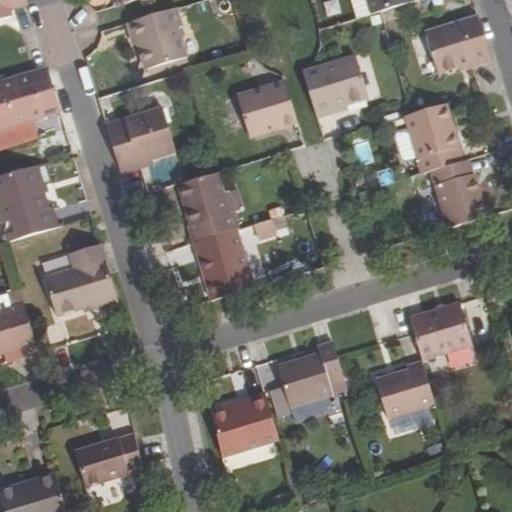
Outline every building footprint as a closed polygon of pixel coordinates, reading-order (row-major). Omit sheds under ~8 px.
[(0,0),(0,21),(11,18),(9,12),(28,6),(25,0),(0,0)] [(366,0),(371,15),(380,13),(413,3),(412,0),(366,0)] [(176,10),(127,24),(132,41),(136,39),(145,71),(157,67),(158,72),(178,66),(176,61),(187,58),(178,29),(182,28),(176,10)] [(478,18),(425,34),(438,75),(472,64),(474,68),(491,63),(478,18)] [(187,58),(176,61),(178,66),(188,63),(187,58)] [(356,58),(303,74),(321,134),(339,129),(333,109),(368,99),(356,58)] [(157,67),(145,71),(147,76),(158,72),(157,67)] [(84,69),(73,74),(84,97),(95,93),(84,69)] [(5,83),(0,84),(0,130),(60,112),(47,70),(14,80),(15,84),(6,88),(5,83)] [(284,83),(237,97),(249,139),(297,124),(284,83)] [(411,116),(405,117),(422,175),(432,172),(461,163),(457,149),(459,148),(446,105),(411,116)] [(162,109),(106,127),(121,175),(140,170),(138,164),(175,153),(162,109)] [(367,141),(349,146),(354,167),(373,162),(367,141)] [(461,163),(432,172),(448,230),(487,218),(477,187),(475,188),(471,175),(467,162),(461,163)] [(44,165),(0,178),(0,207),(5,224),(12,222),(18,241),(58,229),(51,209),(48,210),(41,187),(50,184),(44,165)] [(217,175),(178,187),(191,226),(189,227),(194,244),(237,231),(240,230),(234,213),(229,214),(217,175)] [(266,219),(247,227),(254,244),(273,236),(266,219)] [(237,231),(194,244),(212,302),(254,289),(237,231)] [(74,270),(45,279),(56,318),(83,309),(93,306),(94,311),(118,303),(101,246),(70,255),(74,270)] [(39,354),(25,306),(20,291),(7,295),(7,296),(12,310),(0,313),(0,355),(20,350),(23,359),(39,354)] [(0,297),(0,313),(12,310),(7,295),(0,297)] [(459,305),(409,320),(413,335),(421,361),(472,346),(459,305)] [(319,355),(277,368),(290,408),(333,395),(329,384),(344,379),(337,358),(333,343),(317,348),(319,355)] [(435,405),(422,363),(407,368),(408,371),(376,382),(387,420),(435,405)] [(226,413),(212,417),(222,458),(279,441),(265,396),(249,400),(251,405),(226,413)] [(249,400),(225,408),(226,413),(251,405),(249,400)] [(135,435),(74,453),(85,488),(142,471),(135,435)] [(37,486),(0,497),(0,500),(3,511),(66,511),(55,475),(35,481),(37,486)] [(35,481),(0,491),(0,497),(37,486),(35,481)]
